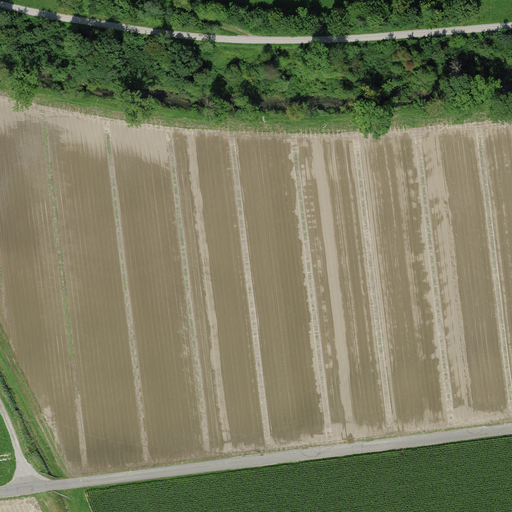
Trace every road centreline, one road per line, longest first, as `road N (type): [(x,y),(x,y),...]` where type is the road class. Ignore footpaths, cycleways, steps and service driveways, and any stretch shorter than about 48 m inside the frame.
road 1 (unclassified): [(0,493),(511,429)]
road 2 (track): [(0,4),(213,38),(293,41),(511,26)]
